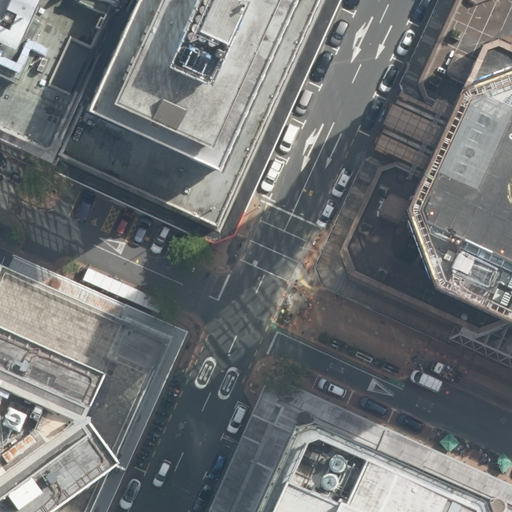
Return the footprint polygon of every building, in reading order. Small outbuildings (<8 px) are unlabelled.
[(0,0),(0,72),(10,77),(45,0),(0,0)] [(0,149),(32,164),(46,171),(57,148),(52,145),(118,0),(45,0),(10,77),(0,72),(0,149)] [(220,231),(59,158),(52,173),(212,247),(234,239),(341,0),(325,0),(276,108),(220,231)] [(130,0),(59,158),(220,231),(276,108),(325,0),(130,0)] [(511,0),(457,0),(337,262),(347,288),(511,364),(511,0)] [(0,275),(4,265),(9,267),(15,254),(0,247),(0,275)] [(0,511),(109,511),(190,332),(181,328),(15,254),(9,267),(4,265),(0,275),(0,511)] [(503,474),(279,378),(220,511),(486,511),(498,485),(503,474)] [(511,511),(511,510),(491,502),(486,511),(511,511)]
